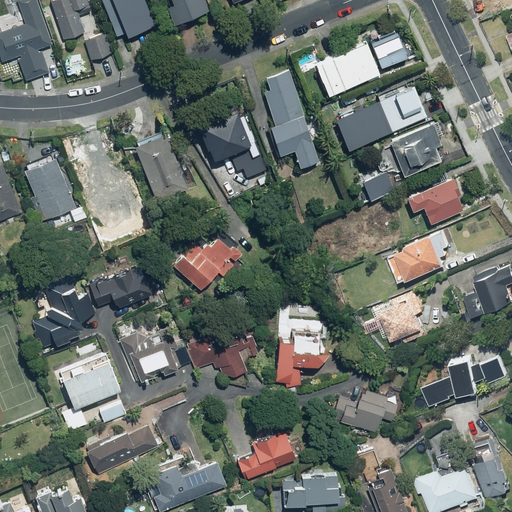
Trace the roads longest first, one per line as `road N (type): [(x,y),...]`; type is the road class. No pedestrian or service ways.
road 1 (residential): [(354,0),(110,100),(0,106)]
road 2 (tertiary): [(432,0),(511,163)]
